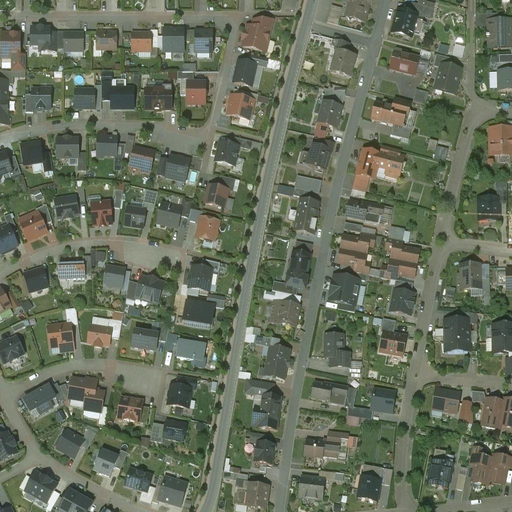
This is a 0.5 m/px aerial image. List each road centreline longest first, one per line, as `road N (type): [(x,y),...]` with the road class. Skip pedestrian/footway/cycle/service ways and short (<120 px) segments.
road 1 (residential): [(0,10),(232,11),(237,18),(207,131),(109,118),(21,128)]
road 2 (unclassified): [(306,19),(203,511)]
road 3 (residential): [(378,37),(303,340),(279,511)]
road 4 (residential): [(180,249),(93,240),(0,273)]
road 5 (residential): [(168,372),(68,367),(3,395)]
road 6 (residential): [(440,243),(472,124),(482,114),(511,111)]
road 7 (residential): [(407,511),(417,375)]
road 8 (residential): [(417,375),(440,243)]
road 9 (residential): [(37,455),(144,511)]
